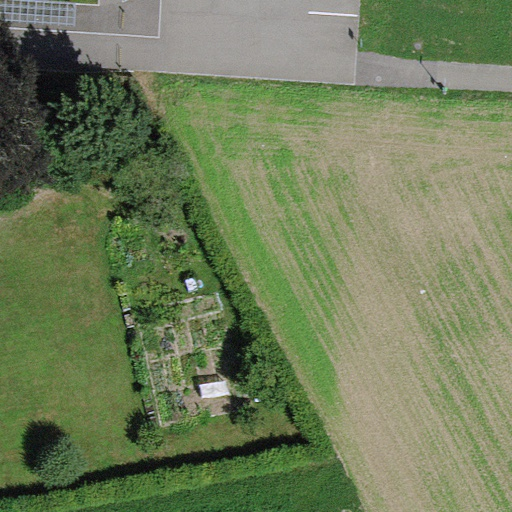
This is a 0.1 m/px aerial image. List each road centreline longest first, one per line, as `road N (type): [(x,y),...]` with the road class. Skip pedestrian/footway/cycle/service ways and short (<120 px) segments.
road 1 (residential): [(0,52),(246,69)]
road 2 (track): [(312,74),(511,85)]
